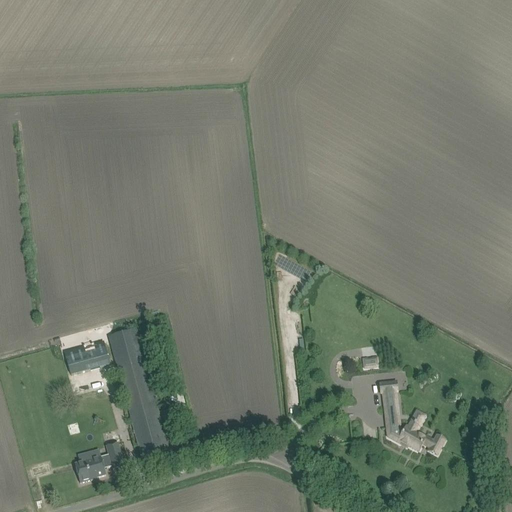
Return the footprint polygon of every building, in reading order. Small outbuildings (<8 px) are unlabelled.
[(109,337),(138,448),(141,457),(168,450),(136,330),(109,337)] [(378,360),(364,361),(364,369),(378,368),(378,360)] [(83,414),(105,408),(95,370),(73,375),(83,414)] [(380,385),(381,395),(382,394),(385,415),(399,414),(396,393),(398,393),(397,383),(380,385)] [(21,433),(35,428),(31,417),(17,421),(21,433)] [(437,436),(434,442),(417,433),(420,427),(417,425),(417,424),(415,424),(411,422),(408,428),(407,427),(404,432),(400,430),(400,427),(387,428),(388,438),(401,445),(402,444),(419,453),(423,445),(430,449),(429,452),(437,456),(445,441),(437,436)] [(81,464),(75,465),(80,485),(92,481),(97,479),(106,477),(104,470),(112,468),(113,471),(124,467),(118,444),(106,447),(109,456),(92,461),(90,456),(80,459),(81,464)]
